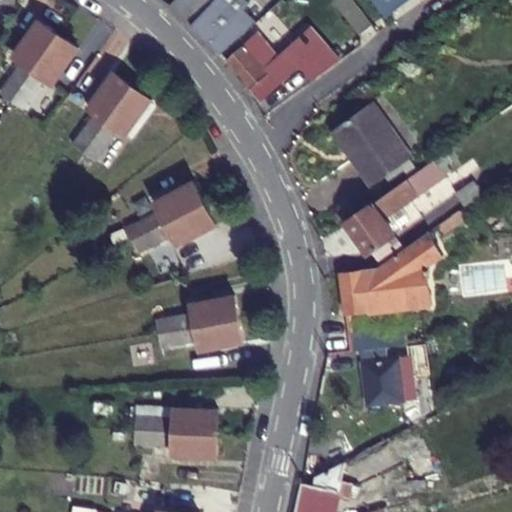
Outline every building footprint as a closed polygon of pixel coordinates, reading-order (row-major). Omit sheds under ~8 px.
[(176,0),(169,8),(191,24),(199,16),(209,6),(214,0),(176,0)] [(233,19),(244,8),(249,3),(246,0),(214,0),(209,6),(199,16),(191,24),(221,55),(245,33),(233,19)] [(378,27),(354,0),(343,0),(338,4),(366,37),(378,27)] [(381,0),(392,14),(409,0),(381,0)] [(257,22),(244,8),(233,19),(245,33),(257,22)] [(302,23),(289,8),(272,23),(275,28),(279,24),(285,31),(289,28),(292,32),(302,23)] [(14,101),(61,33),(43,20),(18,56),(27,62),(5,94),(14,101)] [(259,33),(226,60),(254,89),(263,101),(326,45),(311,28),(279,53),(259,33)] [(48,76),(57,82),(81,47),(61,33),(14,101),(26,108),(48,76)] [(93,62),(75,96),(89,104),(107,70),(93,62)] [(85,152),(134,85),(114,71),(89,107),(99,114),(76,146),(85,152)] [(35,114),(57,82),(48,76),(26,108),(35,114)] [(134,85),(85,152),(96,160),(119,128),(128,136),(154,99),(134,85)] [(66,99),(48,123),(60,132),(78,108),(66,99)] [(417,161),(379,105),(343,129),(362,158),(359,160),(377,188),(417,161)] [(496,185),(483,166),(475,171),(478,176),(458,190),(468,205),(495,186),(496,185)] [(410,177),(348,221),(370,251),(398,232),(387,216),(421,192),(410,177)] [(132,240),(206,203),(194,181),(157,200),(163,211),(127,231),(132,240)] [(206,203),(132,240),(140,255),(175,236),(179,244),(217,224),(206,203)] [(382,266),(342,271),(347,313),(371,311),(370,304),(405,300),(406,308),(433,306),(442,257),(426,235),(382,266)] [(160,331),(241,316),(236,294),(193,303),(195,312),(158,320),(160,331)] [(241,316),(160,331),(163,345),(200,338),(202,348),(246,340),(241,316)] [(352,351),(404,344),(401,327),(349,335),(352,351)] [(419,359),(430,357),(428,340),(416,342),(419,359)] [(417,398),(411,355),(364,361),(370,404),(417,398)] [(136,428),(219,430),(220,406),(176,404),(176,416),(136,415),(136,428)] [(219,430),(136,428),(136,440),(175,441),(174,453),(218,454),(219,430)] [(398,453),(390,438),(304,482),(302,483),(295,511),(336,511),(341,490),(332,487),(398,453)] [(317,452),(345,456),(347,443),(319,439),(317,452)] [(132,499),(134,485),(107,482),(105,496),(132,499)]
